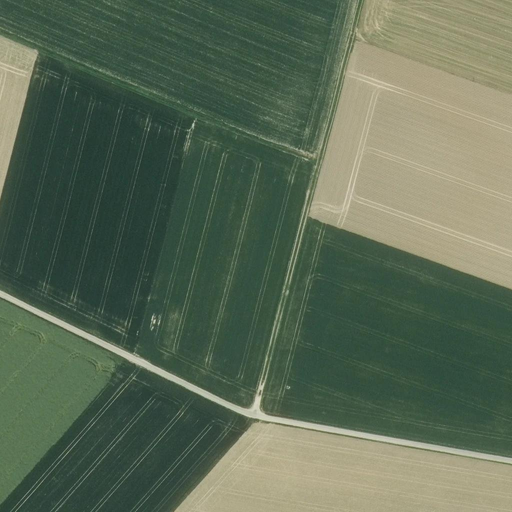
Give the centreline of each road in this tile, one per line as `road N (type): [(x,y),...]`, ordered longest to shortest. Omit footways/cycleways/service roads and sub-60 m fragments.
road 1 (track): [(0,294),(253,416),(511,462)]
road 2 (track): [(361,0),(253,416)]
road 3 (track): [(0,34),(319,166)]
